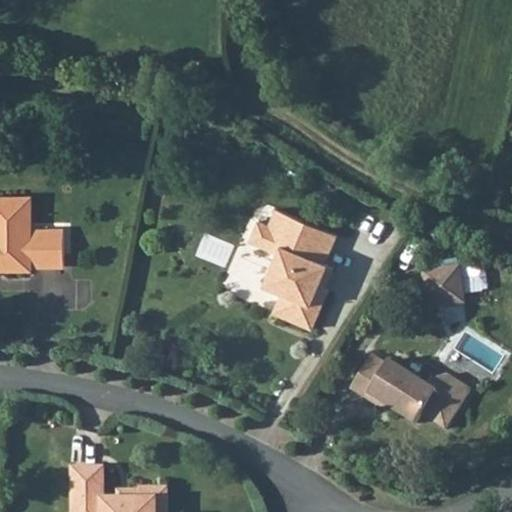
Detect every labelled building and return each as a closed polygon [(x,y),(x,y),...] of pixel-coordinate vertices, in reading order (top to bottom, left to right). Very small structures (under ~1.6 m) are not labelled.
[(0,266),(0,271),(31,271),(31,267),(64,267),(64,230),(32,230),(31,198),(0,197),(0,266)] [(257,222),(248,243),(278,255),(264,286),(281,293),(273,314),(312,331),(329,292),(318,287),(327,266),(323,264),(336,235),(277,211),(270,228),(257,222)] [(461,269),(426,275),(430,302),(440,310),(458,307),(465,297),(461,269)] [(387,367),(372,358),(351,392),(382,411),(384,406),(416,427),(421,418),(445,433),(470,394),(439,374),(430,388),(390,363),(387,367)] [(75,466),(74,511),(169,511),(170,485),(142,486),(142,489),(142,496),(122,496),(106,496),(106,465),(75,466)]
